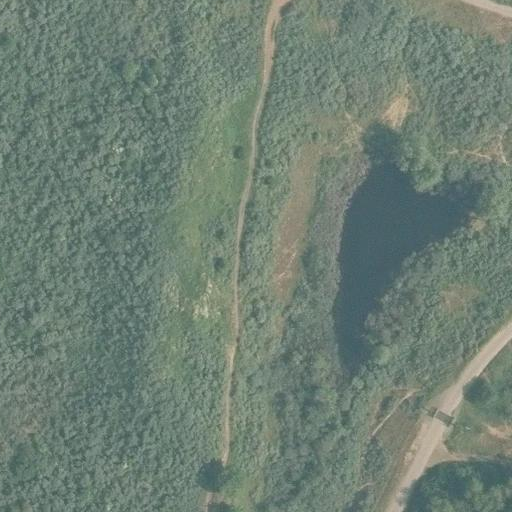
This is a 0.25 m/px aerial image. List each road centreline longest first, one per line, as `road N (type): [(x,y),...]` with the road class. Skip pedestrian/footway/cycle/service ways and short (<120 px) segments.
road 1 (unknown): [(282,0),(236,226),(226,462),(204,493),(203,511)]
road 2 (unclassified): [(391,511),(452,393),(511,334)]
